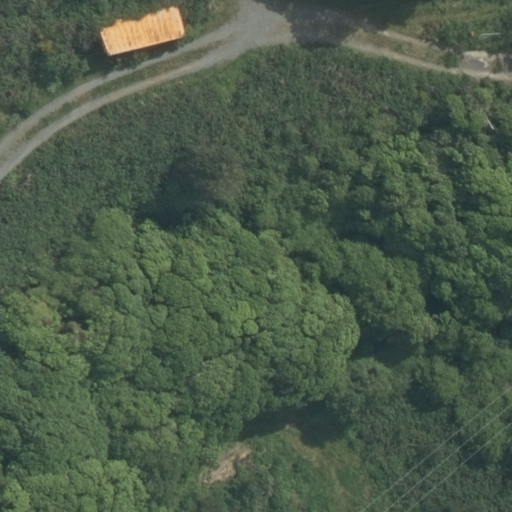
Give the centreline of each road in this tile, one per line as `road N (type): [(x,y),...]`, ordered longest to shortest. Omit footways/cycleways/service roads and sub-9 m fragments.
road 1 (residential): [(0,178),(51,114),(155,55),(277,31)]
road 2 (track): [(277,31),(432,0)]
